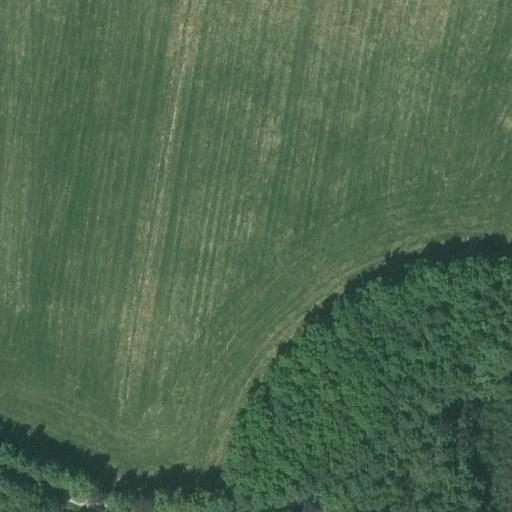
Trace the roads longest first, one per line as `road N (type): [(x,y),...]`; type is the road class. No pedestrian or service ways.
road 1 (track): [(453,400),(329,486),(248,511)]
road 2 (track): [(467,511),(453,400),(511,338)]
